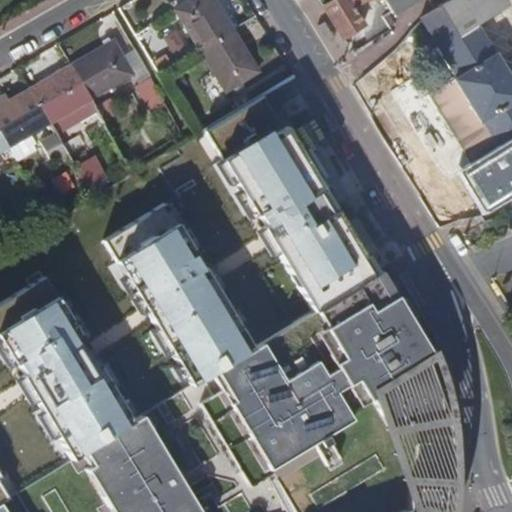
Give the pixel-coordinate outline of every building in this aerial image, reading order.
[(196,0),(174,14),(200,55),(232,34),(210,0),(196,0)] [(364,0),(405,0),(409,5),(416,0),(329,0),(321,5),(340,37),(361,24),(352,7),(364,0)] [(461,177),(481,210),(511,190),(511,86),(474,26),(506,4),(503,0),(456,0),(420,23),(436,50),(435,51),(454,82),(425,101),(468,172),(461,177)] [(323,21),(316,26),(325,41),(332,37),(323,21)] [(232,34),(200,55),(226,96),(259,76),(232,34)] [(73,69),(92,102),(101,96),(133,77),(129,71),(115,45),(73,69)] [(129,71),(133,77),(141,89),(148,84),(137,66),(129,71)] [(32,93),(51,125),(84,106),(92,102),(73,69),(32,93)] [(157,99),(148,84),(141,89),(135,93),(144,107),(157,99)] [(32,93),(0,111),(0,132),(10,149),(51,125),(32,93)] [(101,96),(92,102),(99,114),(102,112),(110,124),(126,114),(117,101),(107,105),(101,96)] [(99,114),(92,102),(84,106),(93,118),(99,114)] [(257,103),(199,138),(219,170),(217,170),(248,220),(251,218),(260,232),(256,234),(306,316),(364,281),(353,263),(356,261),(343,239),(329,215),(323,219),(316,208),(310,199),(316,195),(293,157),(279,133),(276,134),(257,103)] [(0,155),(10,149),(0,132),(0,155)] [(66,157),(57,141),(46,147),(55,163),(66,157)] [(105,184),(97,171),(84,178),(93,192),(105,184)] [(97,245),(185,390),(207,377),(246,353),(196,271),(193,272),(185,260),(188,258),(158,208),(97,245)] [(438,511),(440,507),(442,468),(440,429),(432,391),(430,384),(421,356),(427,352),(378,273),(364,281),(306,316),(246,353),(207,377),(217,394),(196,407),(247,490),(268,477),(289,511),(194,511),(138,419),(126,426),(79,454),(88,468),(81,472),(105,511),(438,511)] [(126,426),(38,281),(0,303),(0,356),(6,367),(10,365),(17,377),(14,379),(65,463),(79,454),(126,426)]
